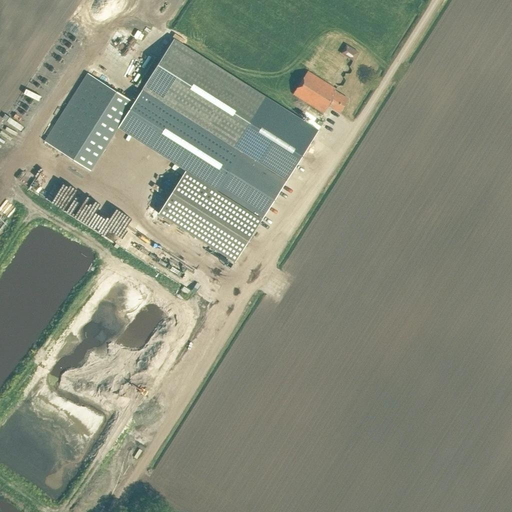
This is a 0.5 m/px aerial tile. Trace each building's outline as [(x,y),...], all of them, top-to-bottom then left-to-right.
[(285,181),(287,179),(288,177),(290,173),(312,138),(315,133),(317,130),(267,98),(174,39),(142,89),(235,149),(240,152),(285,181)] [(346,44),(341,53),(353,61),(359,52),(346,44)] [(328,47),(323,56),(336,63),(341,54),(328,47)] [(339,112),(347,100),(334,92),(335,90),(307,72),(293,94),(323,113),(328,106),(339,112)] [(88,73),(44,142),(90,171),(117,129),(118,127),(134,103),(88,73)] [(168,129),(163,138),(173,144),(178,135),(168,129)] [(285,181),(240,152),(216,190),(262,219),(286,182),(285,181)] [(234,262),(262,220),(186,171),(159,214),(234,262)] [(9,418),(20,424),(27,413),(21,409),(20,410),(15,407),(9,418)] [(125,423),(122,427),(130,433),(133,429),(125,423)] [(109,454),(104,457),(112,467),(116,464),(109,454)]
